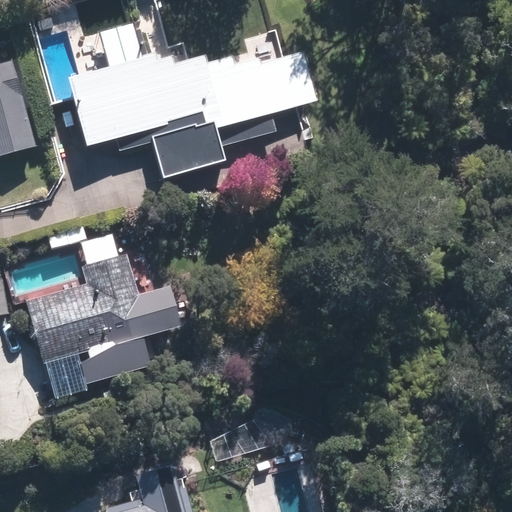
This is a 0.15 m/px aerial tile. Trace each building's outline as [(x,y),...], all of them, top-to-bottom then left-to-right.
[(97,32),(109,71),(65,83),(84,148),(112,140),(116,155),(151,145),(162,184),(224,167),(220,152),(278,135),(272,114),(318,101),(304,54),(209,81),(204,64),(176,72),(173,59),(153,64),(151,59),(144,61),(132,22),(97,32)] [(0,164),(44,152),(20,66),(0,72),(0,164)] [(92,288),(31,305),(57,401),(128,382),(120,351),(171,338),(160,299),(147,302),(136,259),(88,272),(92,288)] [(0,318),(13,317),(6,273),(0,274),(0,318)] [(178,511),(173,490),(144,498),(146,509),(134,511),(178,511)]
